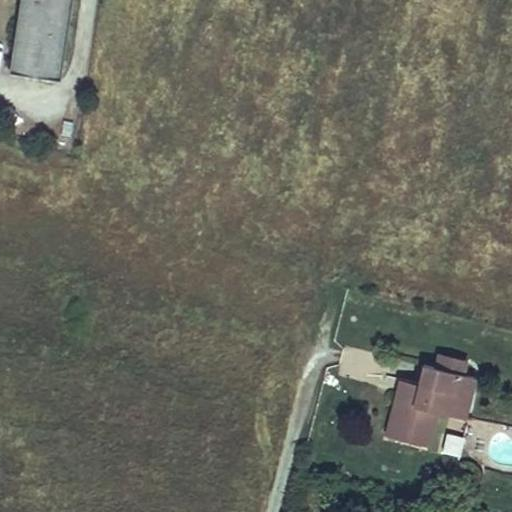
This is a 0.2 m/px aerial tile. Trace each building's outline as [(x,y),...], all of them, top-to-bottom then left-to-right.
[(21,0),(11,72),(58,79),(70,0),(21,0)] [(466,360),(438,354),(435,369),(462,375),(466,360)] [(395,394),(386,436),(428,446),(436,412),(464,420),(474,379),(462,375),(435,369),(423,366),(418,385),(415,399),(395,394)] [(418,385),(399,380),(395,394),(415,399),(418,385)] [(447,432),(441,453),(460,458),(465,437),(447,432)] [(511,444),(495,443),(493,465),(511,466),(511,444)]
